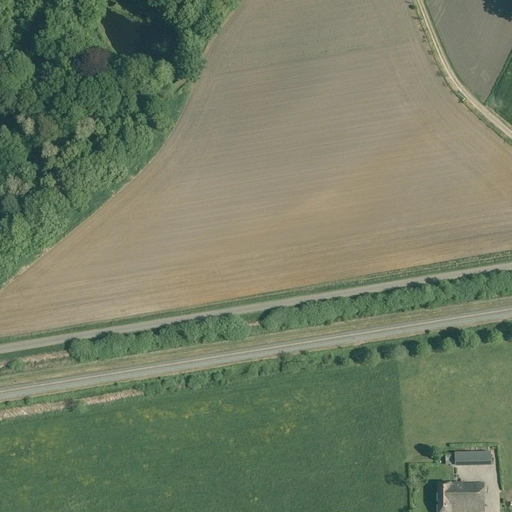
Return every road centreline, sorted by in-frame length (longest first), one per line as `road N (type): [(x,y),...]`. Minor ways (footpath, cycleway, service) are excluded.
road 1 (unclassified): [(0,348),(511,265)]
road 2 (track): [(0,241),(160,102),(235,0)]
road 3 (track): [(511,135),(450,74),(419,0)]
